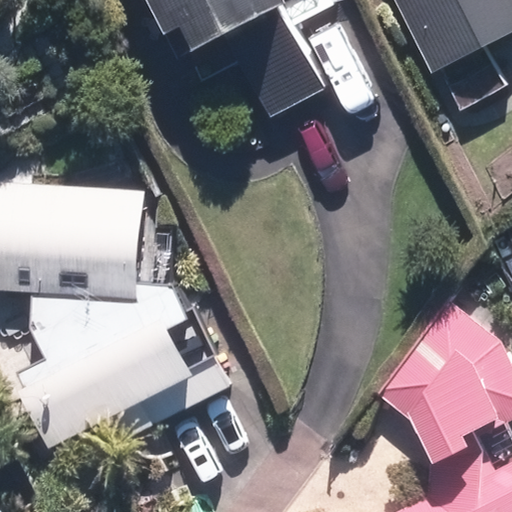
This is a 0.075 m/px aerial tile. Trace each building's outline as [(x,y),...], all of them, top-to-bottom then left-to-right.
[(170,0),(182,23),(200,15),(216,48),(238,37),(281,124),(341,95),(299,10),(306,7),(302,0),(170,0)] [(511,0),(404,0),(440,71),(511,33),(511,0)] [(157,194),(0,183),(0,284),(44,287),(41,326),(58,352),(25,372),(69,443),(127,408),(149,443),(254,379),(236,350),(206,369),(178,322),(168,329),(156,309),(157,194)] [(423,398),(448,447),(511,415),(511,341),(507,331),(453,303),(389,392),(400,403),(423,398)] [(431,473),(437,486),(384,511),(511,511),(511,440),(509,435),(431,473)]
